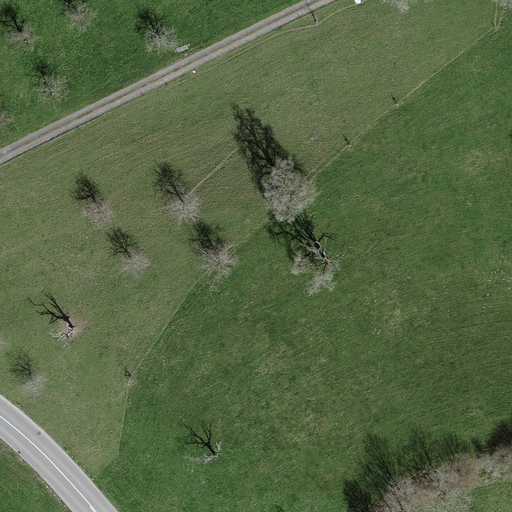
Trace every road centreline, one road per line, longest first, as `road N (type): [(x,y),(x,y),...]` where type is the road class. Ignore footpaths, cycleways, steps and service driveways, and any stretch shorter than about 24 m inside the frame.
road 1 (track): [(338,0),(0,162)]
road 2 (tertiary): [(95,511),(0,417)]
